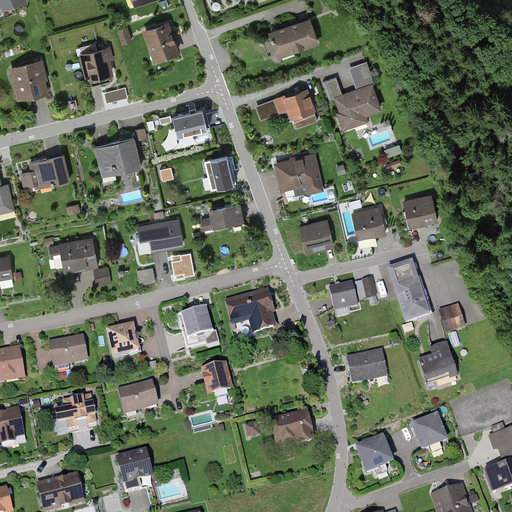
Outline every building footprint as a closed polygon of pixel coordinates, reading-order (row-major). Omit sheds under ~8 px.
[(1,0),(4,8),(26,1),(25,0),(1,0)] [(268,33),(277,58),(319,44),(310,18),(268,33)] [(168,24),(145,32),(154,56),(164,52),(165,56),(178,52),(168,24)] [(128,29),(119,32),(123,43),(132,40),(128,29)] [(110,48),(82,55),(88,79),(98,76),(99,81),(110,79),(109,74),(112,73),(108,56),(112,55),(110,48)] [(42,61),(12,69),(18,92),(26,90),(28,96),(46,91),(43,76),(43,75),(44,75),(44,74),(44,72),(42,61)] [(324,82),(331,100),(337,98),(342,112),(339,113),(343,125),(366,117),(365,114),(381,108),(372,85),(376,84),(367,61),(353,66),(362,92),(358,93),(357,90),(343,94),(337,77),(324,82)] [(276,101),(257,108),(261,120),(289,110),(292,118),(302,115),(306,125),(317,121),(306,90),(286,98),(285,95),(275,99),(276,101)] [(203,110),(173,117),(178,137),(211,129),(207,113),(204,114),(203,110)] [(171,115),(159,118),(161,124),(172,122),(171,115)] [(134,137),(96,147),(103,176),(141,167),(134,137)] [(400,145),(385,150),(388,157),(402,152),(400,145)] [(314,155),(277,164),(283,188),(308,182),(310,192),(322,189),(314,155)] [(70,181),(64,156),(48,160),(47,158),(31,162),(33,171),(21,174),(25,188),(39,184),(40,187),(52,185),(70,181)] [(235,185),(228,156),(205,161),(208,176),(214,175),(218,189),(235,185)] [(174,178),(171,167),(160,169),(163,181),(174,178)] [(0,178),(0,212),(13,210),(7,185),(2,186),(0,178)] [(432,195),(404,202),(411,227),(438,220),(432,195)] [(212,217),(202,220),(204,229),(233,223),(234,226),(244,223),(240,204),(211,211),(212,217)] [(381,208),(353,214),(361,248),(377,244),(375,235),(386,233),(381,208)] [(183,244),(178,220),(139,227),(139,231),(149,229),(152,249),(183,244)] [(327,220),(300,227),(307,252),(334,245),(327,220)] [(98,262),(93,239),(50,247),(52,259),(63,257),(65,268),(98,262)] [(191,252),(181,254),(182,259),(172,261),(175,275),(184,273),(185,276),(195,274),(191,252)] [(9,257),(0,258),(0,293),(0,292),(0,278),(12,276),(9,257)] [(411,264),(389,271),(407,323),(429,316),(411,264)] [(94,270),(97,285),(111,283),(108,268),(94,270)] [(156,281),(153,268),(138,271),(140,284),(156,281)] [(372,282),(365,283),(368,298),(376,296),(372,282)] [(353,283),(330,289),(334,308),(348,305),(349,308),(358,305),(353,283)] [(255,295),(227,303),(233,324),(245,321),(244,318),(250,316),(255,333),(274,327),(271,314),(274,313),(269,294),(256,298),(255,295)] [(207,308),(182,315),(188,340),(197,337),(198,340),(206,338),(205,335),(214,333),(207,308)] [(457,310),(442,315),(447,329),(461,324),(457,310)] [(133,326),(108,332),(113,357),(129,354),(129,356),(142,353),(140,345),(137,343),(140,338),(135,335),(133,326)] [(87,360),(83,337),(50,344),(54,365),(68,362),(69,364),(87,360)] [(434,360),(420,364),(426,383),(457,373),(448,345),(431,350),(434,360)] [(0,382),(7,381),(7,378),(24,375),(20,349),(2,352),(2,355),(0,355),(0,382)] [(383,351),(347,359),(353,384),(367,381),(366,378),(387,373),(383,351)] [(225,365),(203,370),(205,379),(204,379),(206,386),(207,386),(209,395),(232,390),(225,365)] [(152,382),(119,391),(125,414),(158,405),(152,382)] [(65,409),(56,411),(58,423),(67,421),(69,429),(78,427),(78,429),(89,427),(88,425),(97,424),(91,396),(64,401),(65,409)] [(13,437),(23,435),(18,410),(0,413),(0,439),(2,439),(4,447),(15,445),(13,437)] [(307,414),(272,422),(278,444),(296,440),(297,445),(313,441),(307,414)] [(437,417),(413,426),(422,450),(446,441),(437,417)] [(260,435),(257,424),(246,426),(248,438),(260,435)] [(511,454),(511,429),(494,436),(502,458),(511,454)] [(382,439),(358,448),(368,473),(392,463),(382,439)] [(139,479),(152,476),(146,452),(118,459),(126,493),(142,489),(139,479)] [(511,461),(485,471),(491,487),(502,483),(505,489),(511,486),(511,461)] [(84,502),(77,476),(38,486),(45,511),(84,502)] [(12,511),(6,490),(0,491),(0,511),(12,511)] [(446,493),(433,497),(438,511),(469,511),(462,490),(447,495),(446,493)]
